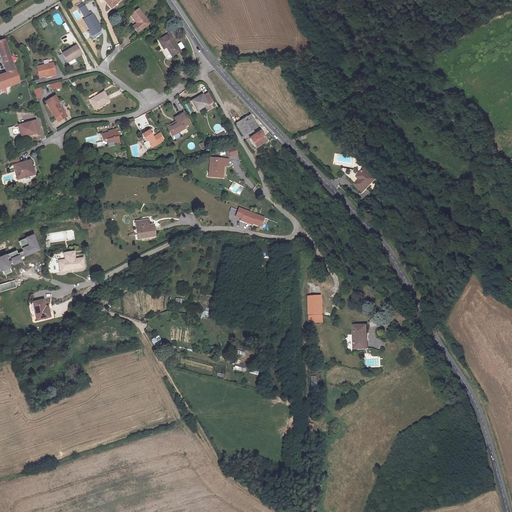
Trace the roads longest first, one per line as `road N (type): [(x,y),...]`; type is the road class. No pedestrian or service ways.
road 1 (tertiary): [(507,511),(474,398),(403,275),(376,235),(214,63)]
road 2 (unclassified): [(203,72),(266,193),(292,219),(292,236),(197,230),(56,293)]
road 3 (track): [(95,282),(86,303),(138,324),(227,477),(279,511)]
